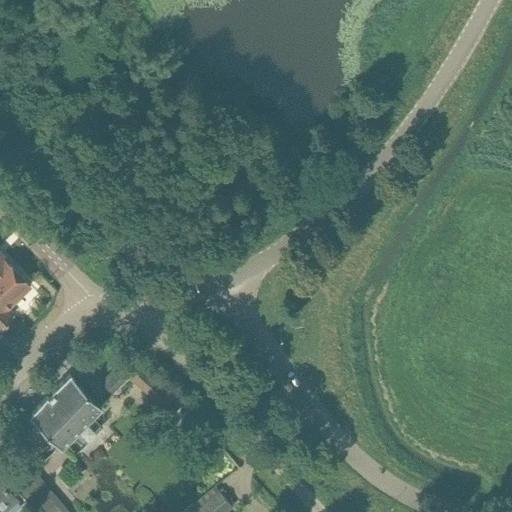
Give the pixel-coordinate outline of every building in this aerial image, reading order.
[(0,326),(13,314),(6,307),(29,284),(0,254),(0,326)] [(129,376),(134,371),(123,360),(102,382),(114,393),(129,376)] [(134,371),(129,376),(169,414),(180,402),(140,364),(134,371)] [(102,426),(91,415),(100,406),(69,374),(29,414),(43,428),(59,445),(71,434),(82,445),(102,426)] [(68,511),(36,474),(31,478),(18,489),(37,511),(68,511)] [(0,479),(0,511),(8,511),(4,507),(15,497),(7,488),(0,479)] [(227,511),(233,508),(216,488),(193,506),(197,511),(196,511),(227,511)]
